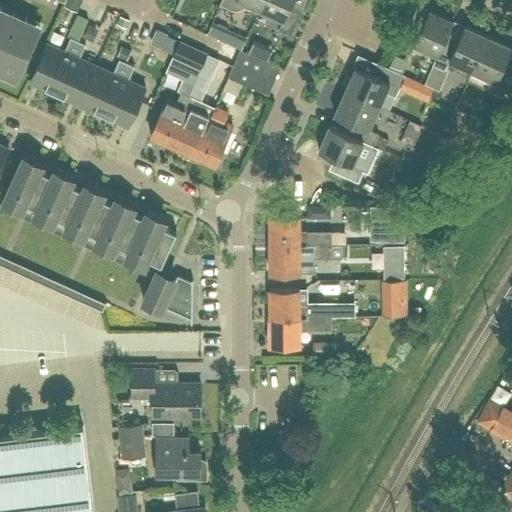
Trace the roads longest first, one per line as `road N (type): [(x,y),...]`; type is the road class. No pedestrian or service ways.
road 1 (residential): [(242,511),(240,251),(230,217)]
road 2 (residential): [(230,217),(85,155),(69,135),(0,104)]
road 3 (residential): [(230,217),(327,0)]
